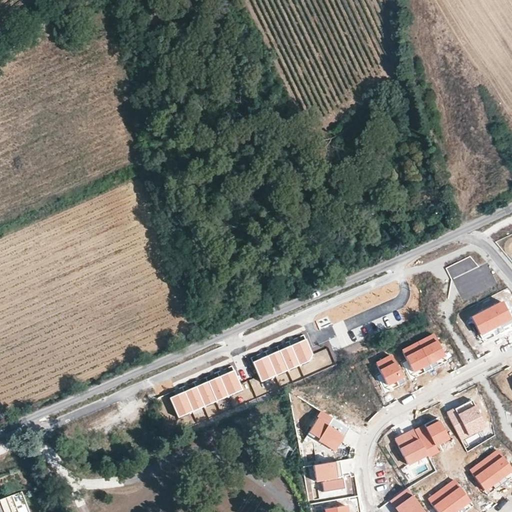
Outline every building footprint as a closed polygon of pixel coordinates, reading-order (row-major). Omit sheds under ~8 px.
[(487,309),(496,328),(511,319),(503,301),(487,309)] [(496,328),(487,309),(471,317),(480,336),(496,328)] [(511,319),(496,328),(499,334),(511,327),(511,319)] [(499,334),(496,328),(480,336),(483,342),(499,334)] [(433,333),(417,342),(429,364),(445,356),(433,333)] [(307,339),(292,345),(300,364),(309,360),(313,352),(307,339)] [(429,364),(417,342),(401,350),(413,373),(429,364)] [(292,345),(281,350),(289,369),(300,364),(292,345)] [(281,350),(269,355),(277,374),(289,369),(281,350)] [(387,386),(403,378),(391,354),(375,362),(387,386)] [(269,355),(255,361),(263,380),(277,374),(269,355)] [(447,361),(445,356),(429,364),(431,369),(447,361)] [(431,369),(429,364),(413,373),(415,377),(431,369)] [(243,389),(235,369),(221,375),(230,395),(243,389)] [(230,395),(221,375),(210,380),(218,399),(230,395)] [(405,382),(403,378),(387,386),(390,390),(405,382)] [(218,399),(210,380),(198,385),(206,404),(218,399)] [(206,404),(198,385),(187,390),(195,409),(206,404)] [(195,409),(187,390),(173,396),(181,415),(195,409)] [(472,400),(447,413),(460,439),(469,435),(466,431),(483,422),(472,400)] [(345,436),(350,428),(323,412),(310,433),(321,440),(319,442),(335,452),(342,441),(340,440),(343,435),(345,436)] [(424,426),(415,431),(427,454),(428,456),(438,451),(435,445),(449,438),(438,417),(424,425),(424,426)] [(427,454),(414,429),(395,440),(407,464),(427,454)] [(321,440),(310,433),(309,435),(319,442),(321,440)] [(483,459),(499,481),(511,470),(511,469),(497,449),(483,459)] [(484,491),(499,481),(483,459),(469,470),(484,491)] [(342,476),(340,460),(313,465),(315,481),(322,480),(323,481),(321,482),(323,492),(344,488),(343,478),(342,478),(342,476)] [(511,470),(499,481),(501,485),(511,476),(511,470)] [(440,489),(457,511),(470,501),(454,479),(440,489)] [(501,485),(499,481),(484,491),(487,495),(501,485)] [(424,511),(407,488),(391,500),(396,507),(398,506),(402,510),(400,511),(399,511),(424,511)] [(455,511),(457,511),(440,489),(427,498),(437,511),(455,511)] [(28,511),(20,490),(0,497),(0,511),(28,511)] [(457,511),(464,511),(473,505),(470,501),(457,511)]
